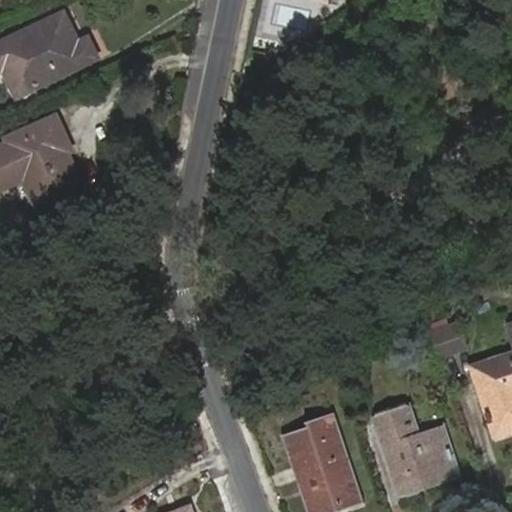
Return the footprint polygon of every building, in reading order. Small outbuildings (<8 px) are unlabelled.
[(18,60),(32,89),(97,57),(87,38),(77,42),(64,15),(0,44),(0,68),(4,67),(18,60)] [(18,96),(32,89),(18,60),(4,67),(18,96)] [(66,151),(70,149),(56,120),(10,141),(12,146),(0,151),(0,182),(23,172),(27,179),(39,205),(82,185),(66,151)] [(0,191),(27,179),(23,172),(0,182),(0,191)] [(459,321),(433,329),(443,358),(468,349),(459,321)] [(511,326),(506,328),(511,345),(511,357),(476,369),(498,435),(511,429),(511,326)] [(377,416),(406,500),(424,493),(421,486),(458,474),(454,460),(457,459),(454,449),(451,450),(445,432),(415,442),(410,428),(417,426),(409,406),(377,416)] [(344,501),(360,496),(333,414),(305,423),(307,429),(285,436),(310,511),(337,511),(347,509),(344,501)] [(363,503),(360,496),(344,501),(347,509),(363,503)]
